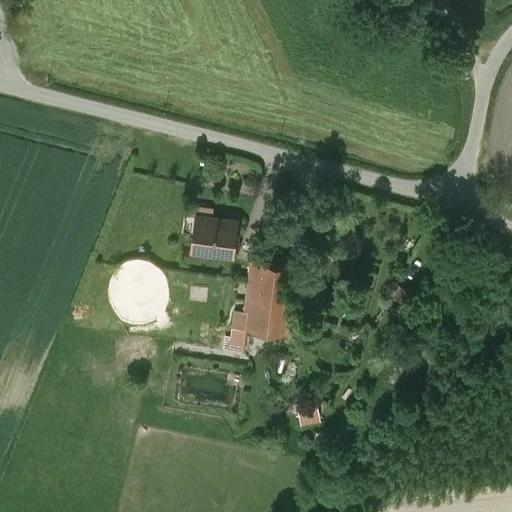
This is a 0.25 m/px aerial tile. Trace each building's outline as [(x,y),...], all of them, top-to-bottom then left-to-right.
[(232,254),(237,219),(198,213),(193,249),(232,254)] [(254,261),(249,311),(246,328),(282,332),(290,265),(254,261)] [(414,304),(420,291),(395,281),(390,294),(414,304)] [(232,326),(246,328),(249,311),(234,309),(232,326)] [(316,402),(296,408),(302,426),(322,419),(316,402)]
